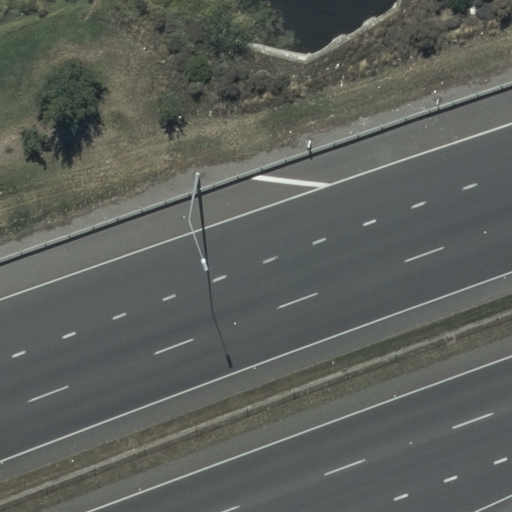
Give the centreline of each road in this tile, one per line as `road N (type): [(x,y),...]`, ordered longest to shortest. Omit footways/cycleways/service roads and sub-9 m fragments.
road 1 (motorway): [(0,415),(511,226)]
road 2 (motorway): [(511,407),(233,511)]
road 3 (motorway): [(511,416),(388,511)]
